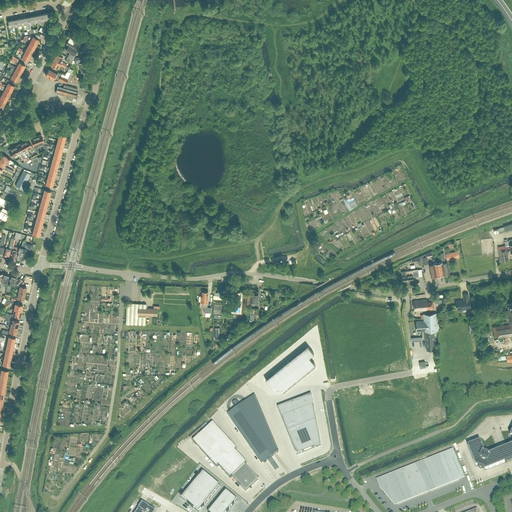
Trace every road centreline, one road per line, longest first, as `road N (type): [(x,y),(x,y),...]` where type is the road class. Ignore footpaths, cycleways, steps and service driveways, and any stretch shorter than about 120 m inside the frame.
road 1 (residential): [(2,462),(38,271)]
road 2 (residential): [(215,275),(40,264)]
road 3 (unclassified): [(337,462),(329,388),(412,373)]
road 4 (residential): [(40,264),(79,123)]
road 5 (tertiary): [(0,134),(70,10)]
road 6 (residential): [(381,293),(511,272)]
road 7 (residential): [(79,123),(95,76),(70,10)]
